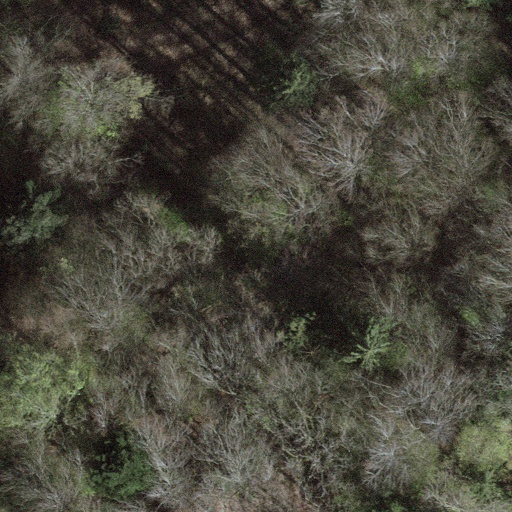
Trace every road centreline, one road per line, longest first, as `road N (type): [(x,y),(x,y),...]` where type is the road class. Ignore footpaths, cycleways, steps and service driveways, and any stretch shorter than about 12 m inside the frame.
road 1 (track): [(321,0),(247,56),(0,63)]
road 2 (track): [(209,511),(448,410),(511,397)]
